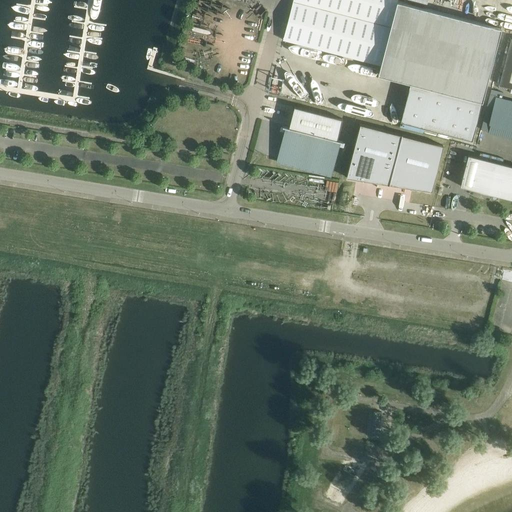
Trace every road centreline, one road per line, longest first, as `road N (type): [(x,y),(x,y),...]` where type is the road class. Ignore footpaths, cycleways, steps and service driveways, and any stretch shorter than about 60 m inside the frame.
road 1 (unclassified): [(228,210),(511,255)]
road 2 (unclassified): [(228,210),(0,174)]
road 3 (unclassified): [(228,210),(282,0)]
